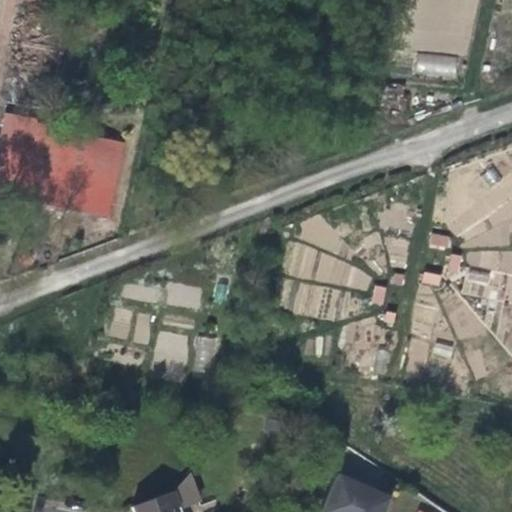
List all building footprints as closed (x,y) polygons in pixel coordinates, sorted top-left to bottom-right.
[(416,55),(416,76),(456,78),(457,56),(416,55)] [(107,217),(123,141),(33,123),(18,198),(107,217)] [(511,250),(503,251),(504,264),(491,264),(491,257),(478,258),(479,272),(511,270),(511,250)] [(180,511),(172,490),(131,504),(134,511),(180,511)] [(352,511),(325,500),(319,511),(352,511)]
